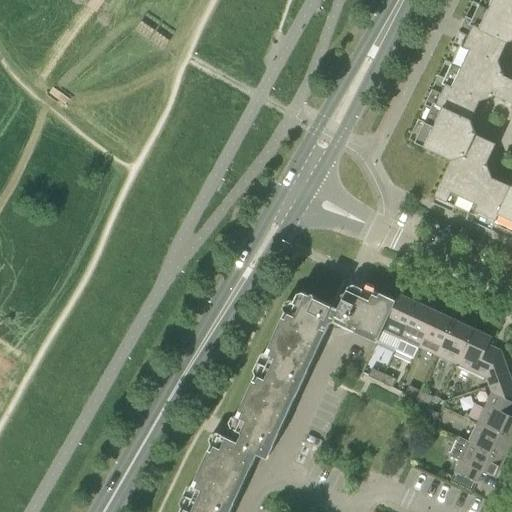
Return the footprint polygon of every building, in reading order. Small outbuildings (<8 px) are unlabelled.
[(511,0),(485,0),(473,28),(447,84),(437,80),(427,102),(436,106),(418,145),(451,161),(436,194),(477,213),(511,229),(511,186),(510,187),(493,179),(487,164),(496,144),(477,135),(472,121),(480,102),(495,97),(511,104),(511,0)] [(354,285),(353,286),(349,288),(339,309),(303,293),(298,294),(294,302),(291,300),(286,302),(283,308),(285,314),(267,352),(261,354),(254,371),(255,376),(237,415),(232,417),(229,423),(231,428),(243,434),(241,438),(259,447),(261,442),(273,448),(280,434),(297,397),(326,334),(332,322),(346,328),(355,332),(377,343),(382,330),(396,301),(395,301),(376,292),(374,286),(368,284),(363,286),(361,289),(354,285)] [(398,294),(395,301),(396,301),(382,330),(400,338),(417,303),(398,294)] [(400,338),(401,339),(395,350),(413,359),(419,347),(435,312),(417,303),(400,338)] [(437,356),(454,320),(435,312),(419,347),(437,356)] [(473,329),(454,320),(437,356),(456,365),(473,329)] [(489,386),(511,378),(501,351),(489,345),(492,338),(473,329),(456,365),(487,379),(489,386)] [(372,369),(368,377),(381,382),(384,374),(372,369)] [(381,382),(393,388),(397,380),(384,374),(381,382)] [(478,424),(511,439),(511,381),(511,378),(489,386),(492,393),(478,424)] [(409,386),(405,394),(418,400),(421,391),(409,386)] [(430,405),(434,397),(421,391),(418,400),(430,405)] [(439,414),(431,410),(426,423),(434,426),(439,414)] [(505,459),(511,443),(511,439),(478,424),(469,442),(469,443),(505,459)] [(231,511),(235,504),(230,501),(247,464),(253,467),(259,453),(257,451),(259,447),(241,438),(238,443),(217,433),(212,435),(209,441),(211,446),(193,485),(188,487),(180,504),(182,509),(180,511),(231,511)] [(496,478),(505,459),(469,443),(469,442),(458,437),(449,457),(460,462),(455,473),(476,483),(482,472),(496,478)]
